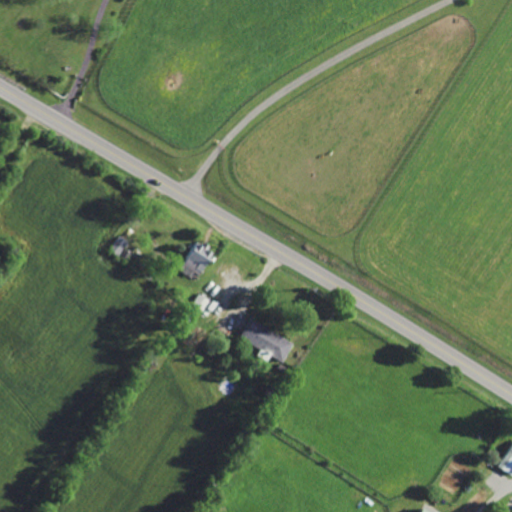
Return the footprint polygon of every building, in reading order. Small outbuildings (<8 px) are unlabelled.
[(115,254),(108,248),(118,234),(126,239),(115,254)] [(198,241),(200,238),(203,240),(205,241),(206,242),(204,245),(210,248),(197,272),(191,269),(188,275),(176,269),(178,265),(179,263),(192,238),(198,241)] [(144,259),(132,250),(133,249),(137,245),(146,252),(148,254),(145,257),(144,259)] [(123,259),(117,254),(123,248),(129,253),(123,259)] [(200,311),(188,303),(196,290),(197,291),(208,298),(208,299),(200,311)] [(280,361),(269,354),(266,360),(255,353),(257,350),(258,347),(237,334),(247,319),(249,316),(270,329),(292,342),(280,361)] [(283,371),(276,366),(278,362),(285,366),(283,371)] [(257,414),(241,402),(262,374),(266,377),(276,384),(278,386),(257,414)] [(511,473),(511,475),(496,465),(500,458),(511,439),(511,473)]
